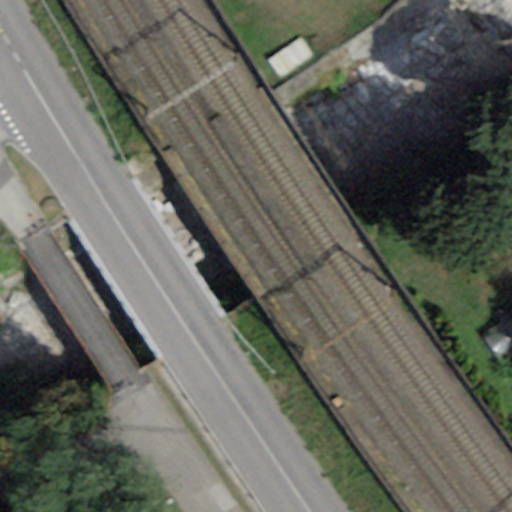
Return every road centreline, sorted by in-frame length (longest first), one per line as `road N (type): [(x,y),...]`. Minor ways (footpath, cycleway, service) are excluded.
road 1 (primary): [(308,511),(0,34)]
road 2 (unclassified): [(0,171),(216,511)]
road 3 (track): [(1,511),(74,495),(177,453)]
